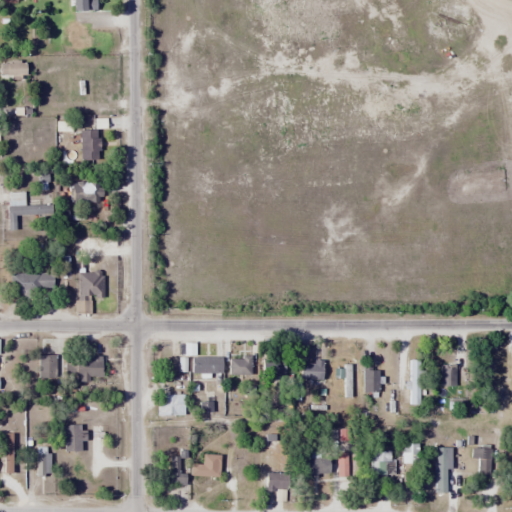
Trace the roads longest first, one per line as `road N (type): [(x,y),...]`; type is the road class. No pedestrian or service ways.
road 1 (residential): [(511,324),(0,327)]
road 2 (residential): [(132,511),(130,0)]
